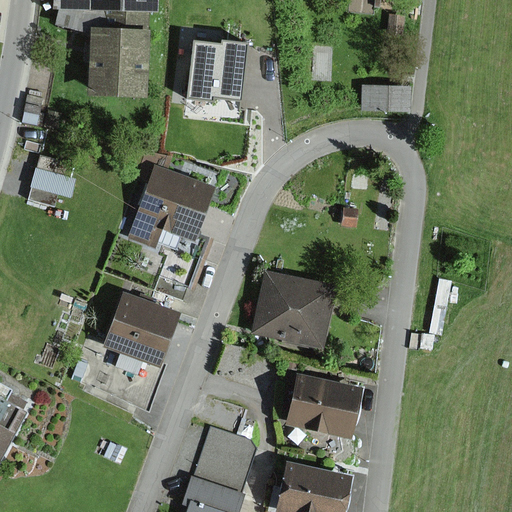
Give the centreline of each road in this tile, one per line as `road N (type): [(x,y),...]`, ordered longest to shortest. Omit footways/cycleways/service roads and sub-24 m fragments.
road 1 (residential): [(144,511),(260,192),(311,144),(346,133),(391,135),(415,157),(378,511)]
road 2 (residential): [(26,0),(0,138)]
